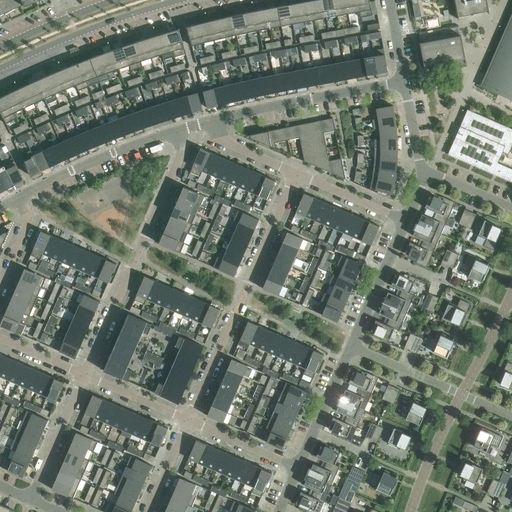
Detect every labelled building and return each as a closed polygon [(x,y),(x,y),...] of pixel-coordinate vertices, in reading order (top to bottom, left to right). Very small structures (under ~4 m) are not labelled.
[(0,0),(0,16),(21,7),(17,0),(0,0)] [(313,0),(311,1),(315,20),(326,18),(322,0),(313,0)] [(322,0),(326,18),(337,16),(334,0),(322,0)] [(334,0),(337,16),(348,14),(345,0),(334,0)] [(345,0),(348,14),(359,12),(360,12),(357,0),(345,0)] [(370,2),(369,0),(357,0),(360,12),(359,12),(360,18),(377,15),(375,1),(370,2)] [(411,0),(415,18),(422,17),(418,0),(422,0),(424,0),(424,1),(425,1),(427,1),(428,1),(429,1),(429,0),(411,0)] [(454,0),(458,20),(459,19),(458,17),(488,11),(488,14),(489,14),(486,0),(454,0)] [(300,3),(304,22),(315,20),(311,1),(300,3)] [(289,5),(292,24),(304,22),(300,3),(289,5)] [(277,7),(281,26),(292,24),(289,5),(277,7)] [(277,7),(266,9),(270,29),(281,26),(277,7)] [(266,9),(255,11),(259,31),(270,29),(266,9)] [(255,11),(243,13),(248,33),(259,31),(255,11)] [(243,13),(232,16),(236,35),(248,33),(243,13)] [(232,16),(221,18),(225,38),(236,35),(232,16)] [(511,16),(482,86),(499,93),(501,89),(511,93),(511,16)] [(221,18),(209,21),(214,41),(225,38),(221,18)] [(209,21),(198,24),(203,43),(214,41),(209,21)] [(368,31),(380,29),(379,23),(367,25),(368,31)] [(198,24),(187,27),(192,46),(203,43),(198,24)] [(419,34),(458,27),(458,25),(419,33),(419,34)] [(186,54),(179,29),(167,33),(174,57),(186,54)] [(370,40),(382,38),(381,32),(369,34),(370,40)] [(167,33),(156,36),(162,55),(164,60),(174,57),(167,33)] [(156,36),(145,39),(151,58),(162,55),(156,36)] [(461,36),(420,43),(424,65),(465,58),(461,36)] [(145,39),(134,43),(140,62),(141,62),(151,58),(145,39)] [(131,71),(143,67),(141,62),(140,62),(134,43),(123,47),(129,66),(131,71)] [(123,47),(112,50),(119,69),(129,66),(123,47)] [(112,50),(101,54),(108,73),(119,69),(112,50)] [(375,57),(374,51),(363,53),(364,59),(368,76),(378,74),(374,57),(375,57)] [(101,54),(90,58),(99,83),(110,79),(108,73),(101,54)] [(385,55),(375,57),(374,57),(378,74),(388,72),(385,55)] [(90,58),(79,63),(89,87),(99,83),(90,58)] [(368,76),(364,59),(354,60),(357,78),(368,76)] [(344,62),(347,79),(357,78),(354,60),(344,62)] [(334,64),(337,81),(347,79),(344,62),(334,64)] [(78,91),(89,87),(79,63),(69,67),(76,86),(78,91)] [(324,66),(327,83),(337,81),(334,64),(324,66)] [(327,83),(324,66),(314,68),(317,85),(327,83)] [(66,90),(76,86),(69,67),(58,71),(66,90)] [(317,85),(314,68),(304,70),(307,87),(317,85)] [(307,87),(304,70),(294,72),(297,89),(307,87)] [(55,94),(66,90),(58,71),(47,76),(55,94)] [(284,74),(287,91),(297,89),(294,72),(284,74)] [(277,92),(287,91),(284,74),(274,75),(277,92)] [(267,95),(277,92),(274,75),(264,78),(267,95)] [(47,76),(36,81),(45,99),(47,104),(58,100),(55,94),(47,76)] [(257,97),(267,95),(264,78),(254,80),(257,97)] [(247,99),(257,97),(254,80),(244,82),(247,99)] [(34,104),(45,99),(36,81),(26,85),(34,104)] [(237,101),(247,99),(244,82),(233,84),(237,101)] [(212,84),(202,87),(203,92),(207,109),(218,106),(213,89),(214,89),(212,84)] [(227,103),(237,101),(233,84),(223,87),(227,103)] [(24,109),(34,104),(26,85),(15,90),(24,109)] [(218,106),(227,103),(223,87),(214,89),(213,89),(218,106)] [(14,113),(24,109),(15,90),(5,96),(14,113)] [(198,93),(188,96),(192,113),(203,110),(198,93)] [(0,97),(0,112),(6,124),(17,119),(14,113),(5,96),(0,97)] [(188,96),(178,99),(183,116),(192,113),(188,96)] [(178,99),(168,102),(173,119),(183,116),(178,99)] [(168,102),(158,105),(163,122),(173,119),(168,102)] [(158,105),(148,109),(154,125),(163,122),(158,105)] [(395,116),(393,106),(376,109),(378,119),(395,116)] [(148,109),(138,112),(144,128),(154,125),(148,109)] [(511,129),(467,110),(448,155),(511,182),(511,169),(498,163),(503,152),(508,155),(511,146),(511,129)] [(138,112),(128,116),(134,132),(144,128),(138,112)] [(48,120),(46,114),(40,117),(43,122),(48,120)] [(128,116),(119,119),(125,135),(134,132),(128,116)] [(397,127),(395,116),(378,119),(372,120),(374,130),(379,130),(379,129),(397,127)] [(35,119),(37,125),(43,122),(40,117),(35,119)] [(335,131),(333,118),(309,123),(315,151),(327,148),(324,133),(335,131)] [(119,119),(109,123),(115,139),(125,135),(119,119)] [(109,123),(99,127),(106,143),(115,139),(109,123)] [(300,139),(304,162),(309,164),(307,153),(315,151),(309,123),(285,128),(288,141),(300,139)] [(28,129),(26,124),(20,126),(23,132),(28,129)] [(14,129),(17,134),(23,132),(20,126),(14,129)] [(99,127),(90,131),(96,147),(106,143),(99,127)] [(398,138),(397,127),(379,129),(379,130),(380,139),(398,138)] [(276,149),(275,144),(288,141),(285,128),(246,136),(250,136),(250,137),(250,138),(276,149)] [(90,131),(80,135),(87,151),(96,147),(90,131)] [(80,135),(70,139),(77,155),(87,151),(80,135)] [(398,150),(398,138),(380,139),(374,140),(375,150),(398,150)] [(70,139),(61,143),(68,159),(77,155),(70,139)] [(61,143),(52,147),(59,163),(68,159),(61,143)] [(52,147),(43,152),(42,152),(50,167),(59,163),(52,147)] [(40,172),(50,167),(42,152),(43,152),(41,148),(31,153),(40,172)] [(190,172),(200,177),(202,171),(210,152),(200,148),(190,172)] [(341,159),(329,161),(327,148),(315,151),(307,153),(309,164),(345,179),(341,159)] [(397,161),(398,150),(375,150),(374,159),(397,161)] [(31,177),(40,172),(31,153),(30,151),(21,156),(31,177)] [(210,152),(202,171),(211,175),(219,156),(210,152)] [(221,179),(229,161),(219,156),(211,175),(221,179)] [(396,172),(397,161),(374,159),(373,169),(396,172)] [(150,169),(155,167),(153,160),(147,162),(150,169)] [(230,183),(238,165),(229,161),(221,179),(230,183)] [(24,180),(14,162),(5,167),(6,170),(7,170),(15,185),(24,180)] [(238,165),(230,183),(239,187),(248,169),(238,165)] [(248,169),(239,187),(249,191),(257,173),(248,169)] [(395,183),(396,172),(373,169),(372,179),(395,183)] [(0,179),(6,190),(15,185),(7,170),(6,170),(0,173),(0,179)] [(258,196),(266,177),(257,173),(249,191),(258,196)] [(268,200),(276,181),(266,177),(258,196),(268,200)] [(392,194),(395,183),(372,179),(369,189),(392,194)] [(184,187),(179,197),(195,203),(200,205),(200,206),(205,196),(199,194),(184,187)] [(304,193),(296,212),(305,216),(314,198),(304,193)] [(429,196),(425,208),(435,212),(436,212),(448,218),(455,203),(442,197),(441,197),(443,198),(442,202),(429,196)] [(196,215),(200,205),(195,203),(179,197),(175,206),(196,215)] [(314,198),(305,216),(315,220),(323,202),(314,198)] [(324,224),(332,206),(323,202),(315,220),(324,224)] [(175,206),(171,215),(187,222),(192,224),(196,215),(175,206)] [(252,210),(250,213),(258,216),(260,217),(263,211),(253,206),(252,210)] [(334,229),(342,210),(332,206),(324,224),(334,229)] [(465,209),(458,224),(464,226),(471,212),(465,209)] [(259,220),(238,210),(233,221),(239,223),(255,229),(259,220)] [(342,210),(334,229),(343,233),(351,214),(342,210)] [(436,212),(435,212),(433,219),(422,214),(417,225),(441,235),(448,218),(436,212)] [(470,229),(477,215),(471,212),(464,226),(470,229)] [(351,214),(343,233),(352,237),(360,218),(351,214)] [(171,215),(167,225),(183,232),(188,234),(187,234),(188,234),(193,224),(192,224),(187,222),(171,215)] [(362,241),(370,222),(360,218),(352,237),(362,241)] [(495,225),(485,220),(478,236),(486,240),(483,246),(494,251),(503,230),(495,227),(495,225)] [(371,245),(379,226),(370,222),(362,241),(371,245)] [(255,229),(239,223),(235,232),(251,239),(255,229)] [(167,225),(163,234),(183,243),(184,243),(187,234),(188,234),(183,232),(167,225)] [(423,240),(420,247),(433,253),(441,235),(417,225),(412,236),(423,240)] [(0,235),(0,251),(9,230),(8,230),(7,233),(5,233),(6,232),(0,235)] [(41,231),(30,255),(40,259),(43,254),(42,254),(51,235),(41,231)] [(231,241),(247,248),(251,239),(235,232),(231,241)] [(303,239),(287,232),(283,242),(299,249),(303,239)] [(180,253),(184,243),(183,243),(163,234),(159,244),(180,253)] [(51,235),(42,254),(43,254),(52,258),(60,239),(51,235)] [(61,262),(69,243),(60,239),(52,258),(61,262)] [(247,248),(231,241),(227,251),(243,258),(247,248)] [(299,249),(283,242),(279,251),(295,258),(299,249)] [(420,247),(410,242),(405,253),(417,258),(415,262),(413,261),(413,262),(427,268),(427,267),(433,253),(420,247)] [(71,266),(79,247),(69,243),(61,262),(71,266)] [(79,247),(71,266),(80,270),(88,251),(79,247)] [(447,250),(441,264),(447,267),(453,252),(447,250)] [(88,251),(80,270),(89,274),(97,256),(88,251)] [(223,260),(238,267),(243,258),(227,251),(223,260)] [(275,260),(291,267),(295,258),(279,251),(275,260)] [(453,269),(459,255),(453,252),(447,267),(453,269)] [(468,254),(463,264),(470,267),(466,276),(482,282),(487,272),(485,271),(489,263),(468,254)] [(99,278),(107,260),(97,256),(89,274),(99,278)] [(363,265),(341,256),(337,266),(342,268),(358,275),(363,265)] [(223,260),(217,257),(213,267),(234,277),(238,267),(223,260)] [(108,283),(116,264),(107,260),(99,278),(108,283)] [(291,267),(275,260),(271,270),(286,277),(291,267)] [(342,268),(339,277),(338,277),(354,284),(358,275),(342,268)] [(46,278),(25,269),(20,278),(42,288),(46,278)] [(267,279),(282,286),(286,277),(271,270),(267,279)] [(339,277),(333,274),(329,284),(334,287),(334,286),(350,293),(354,284),(338,277),(339,277)] [(409,276),(408,280),(395,274),(391,286),(401,290),(410,293),(416,279),(417,279),(407,275),(409,276)] [(144,305),(146,299),(154,280),(145,276),(134,300),(144,305)] [(16,288),(38,297),(42,288),(20,278),(16,288)] [(262,289),(278,296),(282,286),(267,279),(262,289)] [(154,280),(146,299),(155,303),(164,284),(154,280)] [(165,307),(173,288),(164,284),(155,303),(165,307)] [(334,287),(330,296),(346,303),(350,293),(334,286),(334,287)] [(12,297),(33,306),(38,297),(16,288),(12,297)] [(174,311),(182,293),(173,288),(165,307),(174,311)] [(414,295),(410,293),(401,290),(399,297),(388,292),(383,303),(407,313),(414,295)] [(182,293),(174,311),(183,315),(192,297),(182,293)] [(330,296),(325,293),(321,303),(326,306),(326,305),(342,312),(346,303),(330,296)] [(422,307),(422,308),(428,310),(434,296),(428,293),(425,300),(422,307)] [(100,302),(84,295),(80,304),(96,311),(100,302)] [(434,313),(440,299),(434,296),(428,310),(434,313)] [(24,314),(29,316),(33,306),(12,297),(8,306),(24,313),(24,314)] [(192,297),(183,315),(193,319),(201,301),(192,297)] [(453,321),(462,325),(471,304),(460,299),(457,306),(449,302),(442,318),(453,323),(453,321)] [(202,323),(210,305),(201,301),(193,319),(202,323)] [(321,303),(316,312),(322,315),(338,322),(342,312),(326,305),(326,306),(321,303)] [(394,329),(399,331),(407,313),(383,303),(378,314),(389,318),(386,325),(394,329)] [(96,311),(80,304),(76,314),(92,321),(96,311)] [(212,328),(220,309),(210,305),(202,323),(212,328)] [(20,323),(24,314),(24,313),(8,306),(4,316),(20,323)] [(131,306),(129,311),(132,312),(139,315),(140,312),(141,310),(131,306)] [(142,313),(141,316),(148,319),(150,314),(143,311),(142,313)] [(72,323),(88,330),(92,321),(76,314),(72,323)] [(152,324),(128,314),(103,371),(127,381),(132,371),(126,369),(142,332),(148,334),(152,324)] [(150,314),(148,319),(155,323),(157,319),(158,317),(150,314)] [(0,324),(0,325),(21,335),(25,325),(20,323),(4,316),(0,324)] [(388,343),(394,329),(386,325),(376,320),(371,331),(383,336),(381,340),(379,339),(379,340),(388,344),(389,343),(388,343)] [(248,321),(238,344),(248,349),(250,344),(258,326),(248,321)] [(88,330),(72,323),(68,332),(84,339),(88,330)] [(258,326),(250,344),(259,348),(267,330),(258,326)] [(166,330),(159,327),(157,327),(155,331),(173,338),(175,334),(173,333),(166,330)] [(268,352),(277,334),(267,330),(259,348),(268,352)] [(188,331),(186,336),(193,339),(194,336),(195,334),(188,331)] [(64,342),(79,349),(84,339),(68,332),(64,342)] [(454,338),(441,333),(438,339),(437,339),(431,351),(447,358),(452,347),(450,347),(454,338)] [(278,356),(286,338),(277,334),(268,352),(278,356)] [(410,334),(404,348),(410,351),(416,336),(410,334)] [(196,337),(195,340),(202,343),(204,340),(204,338),(197,335),(196,337)] [(204,347),(179,336),(175,346),(180,349),(164,385),(159,383),(155,393),(179,404),(204,347)] [(416,353),(422,339),(416,336),(410,351),(416,353)] [(286,338),(278,356),(287,361),(295,342),(286,338)] [(59,352),(75,358),(79,349),(64,342),(59,352)] [(295,342),(287,361),(296,365),(305,346),(295,342)] [(306,369),(314,350),(305,346),(296,365),(305,369),(306,369)] [(303,374),(313,378),(324,354),(314,350),(306,369),(305,369),(303,374)] [(159,369),(164,359),(146,351),(142,361),(148,364),(150,360),(155,362),(153,366),(159,369)] [(0,354),(0,376),(0,377),(8,358),(0,354)] [(9,381),(18,362),(8,358),(0,377),(9,381)] [(253,368),(232,359),(227,369),(243,376),(249,378),(253,368)] [(19,385),(27,366),(18,362),(9,381),(19,385)] [(511,363),(507,362),(498,382),(506,386),(506,388),(511,390),(511,363)] [(27,366),(19,385),(28,389),(36,370),(27,366)] [(243,376),(227,369),(223,378),(239,385),(243,376)] [(36,370),(28,389),(38,393),(46,374),(36,370)] [(379,379),(379,378),(365,372),(365,373),(367,373),(365,377),(353,372),(348,383),(359,387),(372,393),(378,378),(379,379)] [(47,397),(55,378),(46,374),(38,393),(47,397)] [(47,397),(46,400),(55,404),(65,383),(55,378),(47,397)] [(219,387),(235,394),(239,385),(223,378),(219,387)] [(307,392),(286,383),(282,392),(303,402),(307,392)] [(388,385),(382,399),(388,402),(394,387),(388,385)] [(235,394),(219,387),(215,397),(231,404),(235,394)] [(359,387),(356,394),(345,389),(341,400),(364,410),(372,393),(359,387)] [(394,404),(400,390),(394,387),(388,402),(394,404)] [(303,402),(282,392),(277,402),(299,411),(303,402)] [(93,395),(85,413),(94,418),(102,399),(93,395)] [(211,406),(227,413),(231,404),(215,397),(211,406)] [(102,399),(94,418),(104,422),(112,403),(102,399)] [(336,411),(347,416),(344,422),(357,428),(364,410),(341,400),(336,411)] [(414,400),(411,407),(410,406),(404,418),(420,425),(424,414),(423,414),(426,405),(414,400)] [(299,411),(277,402),(273,411),(295,420),(299,411)] [(113,426),(121,407),(112,403),(104,422),(113,426)] [(207,416),(223,423),(227,413),(211,406),(207,416)] [(122,430),(130,411),(121,407),(113,426),(122,430)] [(48,420),(27,411),(23,421),(44,430),(48,420)] [(130,411),(122,430),(132,434),(140,415),(130,411)] [(295,420),(273,411),(269,420),(291,430),(295,420)] [(140,415),(132,434),(141,438),(149,419),(140,415)] [(337,437),(350,443),(357,428),(344,422),(333,417),(328,428),(340,434),(339,437),(337,436),(337,437)] [(150,442),(159,423),(149,419),(141,438),(150,442)] [(291,430),(269,420),(265,430),(287,439),(291,430)] [(44,430),(23,421),(19,430),(40,439),(44,430)] [(160,446),(168,428),(159,423),(150,442),(160,446)] [(371,423),(365,437),(371,440),(377,426),(371,423)] [(377,443),(383,428),(377,426),(371,440),(377,443)] [(404,434),(405,433),(394,428),(387,444),(400,449),(400,448),(407,450),(412,438),(404,434)] [(477,435),(473,444),(472,446),(488,453),(492,445),(498,447),(503,437),(482,428),(479,436),(477,435)] [(40,439),(19,430),(14,439),(36,449),(40,439)] [(261,439),(282,449),(287,439),(265,430),(261,439)] [(98,442),(76,433),(72,442),(88,449),(88,450),(93,452),(98,442)] [(355,438),(352,444),(358,446),(361,441),(355,438)] [(10,449),(16,452),(16,451),(32,458),(36,449),(14,439),(10,449)] [(196,440),(188,459),(198,463),(206,444),(196,440)] [(84,458),(88,450),(88,449),(72,442),(68,452),(84,459),(84,458)] [(206,444),(198,463),(207,467),(215,448),(206,444)] [(316,457),(327,462),(327,461),(335,465),(341,451),(342,451),(342,450),(333,446),(332,447),(334,448),(333,451),(321,446),(316,457)] [(217,471),(225,452),(215,448),(207,467),(217,471)] [(16,452),(12,460),(12,461),(28,468),(32,458),(16,451),(16,452)] [(89,461),(84,458),(84,459),(68,452),(64,461),(85,470),(89,461)] [(226,475),(234,456),(225,452),(217,471),(226,475)] [(152,466),(130,456),(126,466),(147,475),(152,466)] [(234,456),(226,475),(235,479),(243,461),(234,456)] [(2,468),(23,477),(28,468),(12,461),(12,460),(6,458),(2,468)] [(60,470),(81,480),(85,470),(64,461),(60,470)] [(243,461),(235,479),(245,483),(253,465),(243,461)] [(324,468),(313,463),(308,474),(332,485),(340,467),(335,465),(327,461),(327,462),(324,468)] [(463,462),(458,475),(464,477),(464,479),(476,485),(483,469),(472,464),(472,466),(463,462)] [(254,487),(262,469),(253,465),(245,483),(254,487)] [(147,475),(126,466),(122,475),(143,485),(147,475)] [(352,467),(346,481),(352,484),(358,469),(352,467)] [(261,497),(272,473),(262,469),(254,487),(251,493),(261,497)] [(349,491),(355,494),(364,472),(358,469),(352,484),(349,491)] [(56,480),(77,489),(81,480),(60,470),(56,480)] [(375,489),(390,495),(395,485),(393,484),(397,476),(384,470),(382,477),(380,476),(375,489)] [(493,477),(499,480),(502,473),(496,470),(493,477)] [(314,490),(312,496),(311,497),(324,502),(332,485),(308,474),(304,485),(314,490)] [(143,485),(122,475),(118,485),(139,494),(143,485)] [(196,485),(180,478),(176,487),(191,494),(196,485)] [(493,479),(487,493),(493,496),(499,481),(493,479)] [(51,489),(73,499),(77,489),(56,480),(51,489)] [(499,498),(505,484),(499,481),(493,496),(499,498)] [(114,494),(119,497),(119,496),(135,503),(139,494),(118,485),(114,494)] [(192,506),(196,496),(191,494),(176,487),(172,497),(187,504),(192,506)] [(312,496),(301,492),(296,503),(308,508),(306,511),(304,511),(305,511),(319,511),(324,502),(311,497),(312,496)] [(119,496),(119,497),(116,505),(115,506),(129,511),(131,511),(135,503),(119,496)] [(167,506),(180,511),(183,511),(187,504),(172,497),(167,506)] [(335,505),(333,511),(339,511),(345,500),(339,497),(338,500),(335,505)] [(346,511),(351,503),(345,500),(339,511),(346,511)] [(234,501),(230,511),(232,511),(254,511),(255,511),(239,504),(234,501)] [(464,501),(462,507),(473,511),(476,511),(479,507),(464,501)] [(116,505),(110,503),(106,511),(129,511),(115,506),(116,505)]
